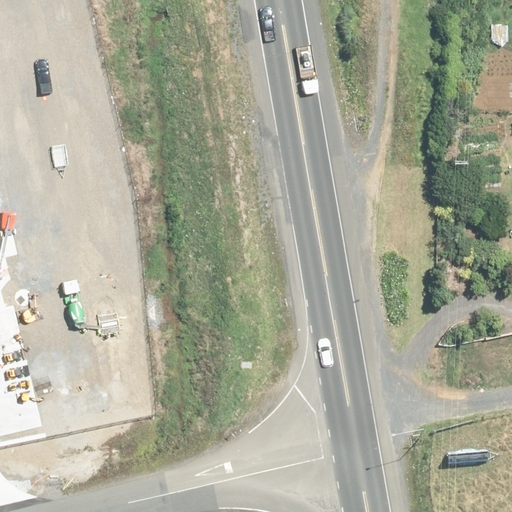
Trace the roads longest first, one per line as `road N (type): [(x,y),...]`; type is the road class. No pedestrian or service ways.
road 1 (trunk): [(353,449),(277,0)]
road 2 (residential): [(353,449),(87,511)]
